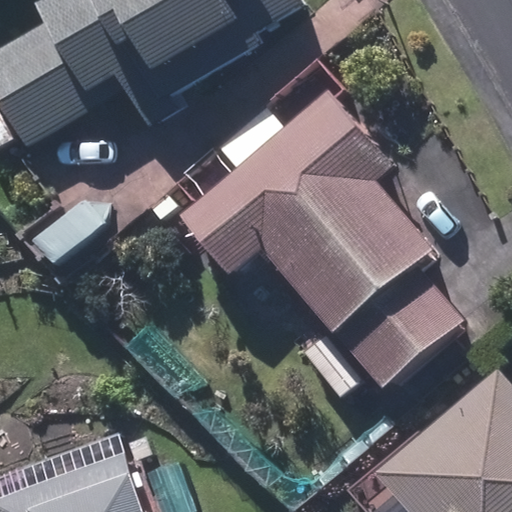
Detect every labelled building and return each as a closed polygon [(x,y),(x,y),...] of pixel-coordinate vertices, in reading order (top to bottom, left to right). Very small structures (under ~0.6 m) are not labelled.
[(0,57),(0,75),(43,147),(123,100),(117,88),(136,76),(166,127),(191,111),(184,99),(277,45),(271,36),(321,7),(317,0),(66,0),(57,5),(65,19),(0,57)] [(280,250),(403,392),(480,323),(433,269),(453,253),(391,181),(406,168),(341,93),(199,216),(251,275),(280,250)] [(0,114),(0,148),(4,154),(27,138),(7,110),(0,114)] [(244,290),(267,315),(294,292),(269,267),(244,290)] [(315,355),(351,398),(372,381),(337,337),(315,355)] [(511,511),(511,376),(509,373),(395,474),(429,511),(511,511)] [(138,446),(144,460),(159,454),(154,440),(138,446)] [(202,511),(204,511),(187,465),(147,480),(137,452),(6,502),(10,511),(202,511)]
